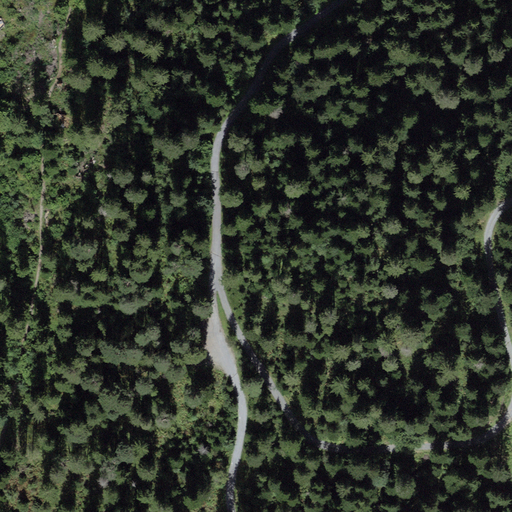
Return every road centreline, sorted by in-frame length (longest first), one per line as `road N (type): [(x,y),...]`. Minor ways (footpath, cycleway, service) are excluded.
road 1 (track): [(229,511),(240,439),(216,327),(220,136),(278,46),(340,0)]
road 2 (track): [(511,404),(498,427),(472,442),(324,445),(301,430),(246,346),(213,263)]
road 3 (track): [(511,204),(495,214),(485,235),(511,359)]
